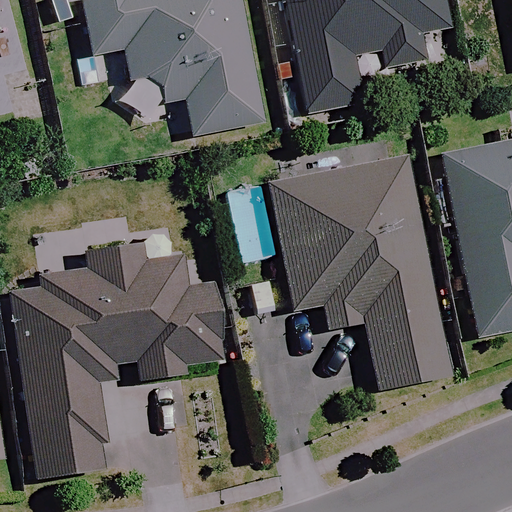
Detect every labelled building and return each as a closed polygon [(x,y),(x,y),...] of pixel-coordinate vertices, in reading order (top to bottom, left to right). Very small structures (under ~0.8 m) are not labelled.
[(72,0),(82,58),(115,53),(120,82),(171,73),(182,141),(264,127),(251,50),(235,53),(225,0),(72,0)] [(272,0),(296,119),(351,109),(342,61),(371,55),(374,73),(414,65),(409,39),(437,34),(430,0),(272,0)] [(511,145),(432,161),(468,344),(511,335),(511,145)] [(437,381),(397,163),(260,188),(284,320),(314,315),(319,340),(355,333),(367,395),(437,381)] [(40,278),(41,287),(2,293),(30,486),(103,475),(90,390),(124,385),(125,391),(181,383),(180,376),(213,372),(207,336),(210,336),(203,286),(200,286),(175,290),(170,259),(130,265),(128,250),(72,259),(74,273),(40,278)]
